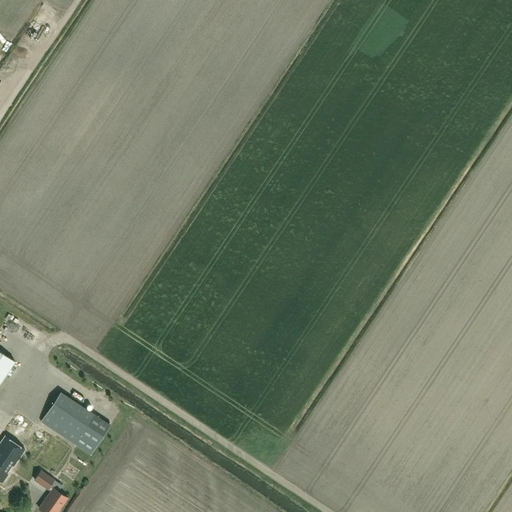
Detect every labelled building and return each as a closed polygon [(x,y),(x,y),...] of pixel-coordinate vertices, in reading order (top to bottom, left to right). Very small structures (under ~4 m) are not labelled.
[(0,382),(14,361),(0,351),(0,382)] [(61,392),(46,414),(96,447),(110,426),(61,392)] [(38,440),(44,444),(51,434),(46,430),(38,440)] [(25,449),(5,436),(0,442),(0,480),(2,482),(8,474),(6,473),(12,465),(13,466),(25,449)] [(50,477),(43,486),(47,489),(53,480),(50,477)] [(59,510),(67,498),(53,488),(39,509),(43,511),(54,511),(57,508),(59,510)]
